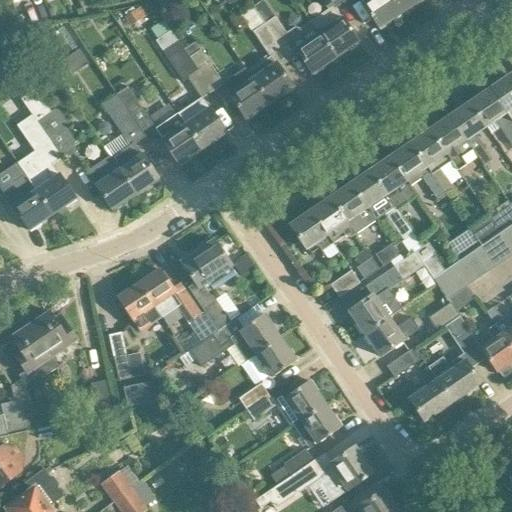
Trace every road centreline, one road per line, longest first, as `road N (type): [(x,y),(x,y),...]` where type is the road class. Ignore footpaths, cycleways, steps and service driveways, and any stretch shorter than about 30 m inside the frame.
road 1 (residential): [(414,472),(217,184)]
road 2 (residential): [(217,184),(488,0)]
road 3 (residential): [(0,285),(120,246),(217,184)]
